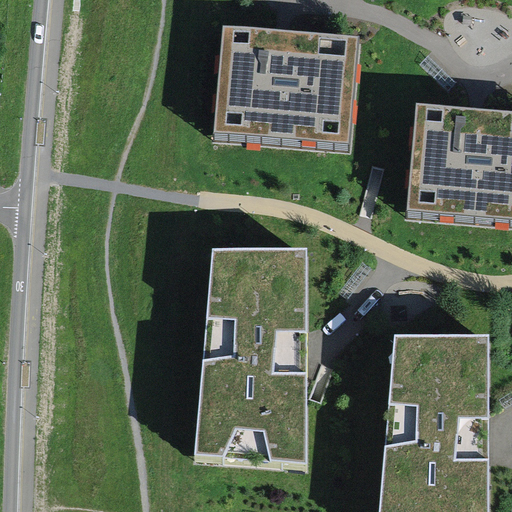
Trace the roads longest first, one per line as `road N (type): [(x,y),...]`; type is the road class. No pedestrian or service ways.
road 1 (motorway): [(82,0),(46,511)]
road 2 (motorway): [(119,511),(148,0)]
road 3 (tertiary): [(26,209),(14,511)]
road 4 (tertiary): [(43,0),(26,209)]
